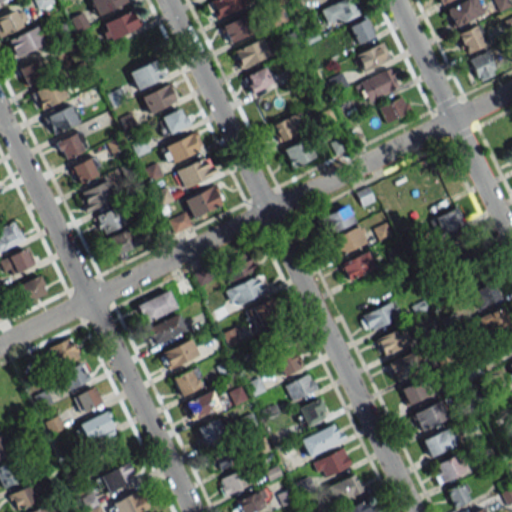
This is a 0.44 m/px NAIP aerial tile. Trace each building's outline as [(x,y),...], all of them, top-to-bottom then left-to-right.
[(87,0),(95,16),(127,1),(126,0),(87,0)] [(241,3),(239,0),(212,0),(205,5),(214,20),(241,3)] [(339,0),(319,6),(326,25),(360,14),(355,0),(339,0)] [(483,12),(477,0),(461,0),(444,8),(452,27),(483,12)] [(0,14),(0,34),(25,25),(19,8),(0,14)] [(138,27),(130,10),(99,24),(107,41),(138,27)] [(88,25),(80,12),(69,19),(77,32),(88,25)] [(247,33),(239,17),(219,26),(227,42),(247,33)] [(346,26),(355,44),(374,35),(366,17),(346,26)] [(455,35),(465,54),(486,42),(475,23),(455,35)] [(68,37),(63,24),(52,27),(57,41),(68,37)] [(43,43),(34,25),(5,40),(14,57),(43,43)] [(267,54),(260,38),(231,51),(238,67),(267,54)] [(361,71),(389,57),(381,41),(353,55),(361,71)] [(495,73),(484,50),(465,59),(476,82),(495,73)] [(17,68),(25,85),(44,77),(36,59),(17,68)] [(158,79),(150,61),(126,71),(135,90),(158,79)] [(272,82),(264,65),(242,76),(250,92),(272,82)] [(400,85),(390,66),(355,83),(364,102),(400,85)] [(29,92),(36,109),(65,98),(59,80),(29,92)] [(139,97),(148,115),(170,104),(161,86),(139,97)] [(263,117),(289,103),(281,87),(254,101),(263,117)] [(376,107),(384,123),(410,111),(403,95),(376,107)] [(51,135),(77,120),(68,104),(42,118),(51,135)] [(153,121),(161,136),(188,123),(181,107),(153,121)] [(270,124),(278,141),(307,128),(300,110),(270,124)] [(507,141),(511,139),(511,116),(499,122),(507,141)] [(62,160),(86,148),(77,130),(53,142),(62,160)] [(158,146),(164,162),(202,149),(196,132),(158,146)] [(280,149),(289,168),(313,157),(304,138),(280,149)] [(182,188),(214,173),(206,155),(174,170),(182,188)] [(77,183),(97,173),(89,156),(69,166),(77,183)] [(77,192),(86,211),(111,200),(103,181),(77,192)] [(182,198),(190,217),(223,204),(215,184),(182,198)] [(0,197),(0,216),(10,212),(3,196),(0,197)] [(318,218),(326,235),(353,221),(345,205),(318,218)] [(430,219),(438,235),(463,223),(455,206),(430,219)] [(93,215),(99,233),(123,226),(117,207),(93,215)] [(190,224),(183,211),(167,220),(174,233),(190,224)] [(0,250),(22,239),(13,221),(0,227),(0,250)] [(365,239),(357,224),(328,240),(337,255),(365,239)] [(103,240),(111,257),(135,245),(127,228),(103,240)] [(31,263),(23,248),(0,259),(0,264),(5,276),(31,263)] [(346,280),(373,266),(365,251),(338,264),(346,280)] [(219,266),(227,282),(254,268),(246,252),(219,266)] [(223,290),(231,306),(267,289),(259,273),(223,290)] [(46,294),(39,276),(16,284),(22,302),(46,294)] [(469,293),(478,308),(499,296),(490,281),(469,293)] [(135,305),(143,323),(177,306),(168,288),(135,305)] [(246,310),(256,331),(279,319),(269,298),(246,310)] [(357,318),(366,333),(399,314),(390,299),(357,318)] [(507,323),(499,306),(474,318),(482,335),(507,323)] [(152,345),(184,329),(176,313),(144,328),(152,345)] [(374,340),(383,356),(408,341),(399,326),(374,340)] [(511,335),(505,333),(499,349),(511,353),(511,335)] [(79,356),(68,336),(45,348),(56,369),(79,356)] [(168,370),(197,352),(188,337),(159,355),(168,370)] [(301,366),(291,346),(271,356),(281,376),(301,366)] [(395,381),(419,365),(410,350),(386,366),(395,381)] [(88,379),(81,362),(58,373),(65,389),(88,379)] [(177,395),(201,387),(194,368),(171,376),(177,395)] [(286,383),(293,398),(316,388),(309,372),(286,383)] [(264,390),(257,376),(244,384),(251,397),(264,390)] [(399,388),(405,403),(431,393),(425,378),(399,388)] [(226,391),(233,405),(247,398),(240,384),(226,391)] [(79,412),(100,403),(93,386),(71,395),(79,412)] [(183,402),(191,419),(219,405),(211,389),(183,402)] [(301,427),(327,415),(318,397),(293,409),(301,427)] [(410,413),(418,431),(444,419),(436,401),(410,413)] [(115,431),(105,410),(77,423),(86,444),(115,431)] [(195,426),(202,444),(223,435),(216,418),(195,426)] [(304,453),(342,441),(337,424),(298,436),(304,453)] [(448,447),(439,430),(420,440),(428,457),(448,447)] [(0,458),(9,455),(0,435),(0,434),(0,458)] [(210,453),(216,468),(238,461),(233,445),(210,453)] [(318,479),(350,463),(342,447),(310,463),(318,479)] [(430,466),(438,483),(465,469),(457,453),(430,466)] [(0,465),(0,482),(3,488),(20,477),(9,460),(0,465)] [(249,483),(241,467),(216,481),(224,496),(249,483)] [(329,502),(361,492),(355,475),(324,485),(329,502)] [(444,490),(452,507),(471,498),(462,480),(444,490)] [(15,509),(41,497),(34,481),(7,494),(15,509)] [(140,511),(140,496),(114,496),(113,511),(140,511)] [(261,511),(262,496),(233,496),(233,511),(261,511)] [(341,507),(342,511),(371,511),(368,500),(341,507)]
